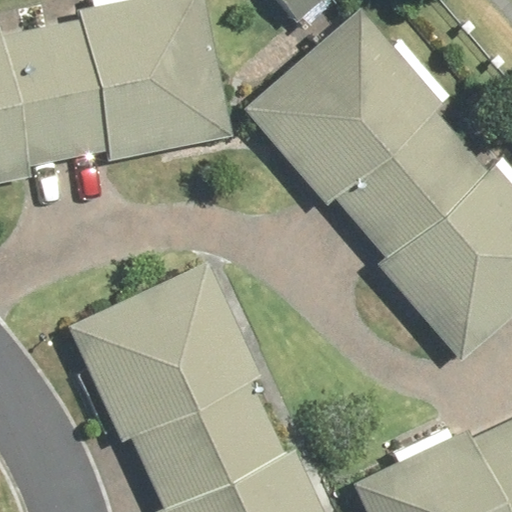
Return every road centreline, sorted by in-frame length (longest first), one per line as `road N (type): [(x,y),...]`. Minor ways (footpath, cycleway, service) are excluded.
road 1 (residential): [(0,287),(94,231),(177,221),(280,253),(422,381),(479,390)]
road 2 (residential): [(58,511),(0,390)]
